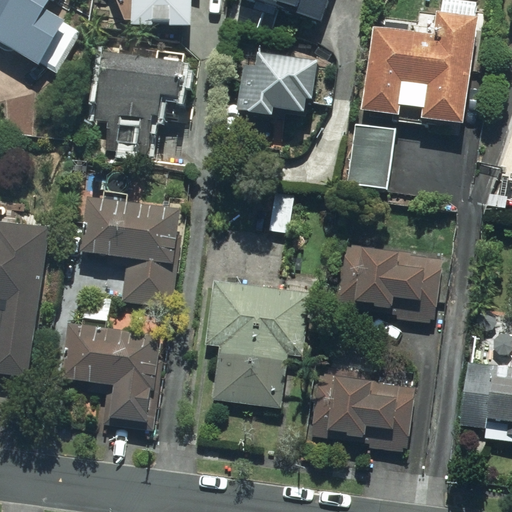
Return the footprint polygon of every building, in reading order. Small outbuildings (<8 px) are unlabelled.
[(0,0),(0,54),(33,78),(65,31),(45,17),(56,0),(0,0)] [(122,0),(118,39),(185,46),(190,0),(122,0)] [(237,0),(236,7),(315,32),(325,0),(237,0)] [(353,121),(396,126),(400,94),(428,97),(424,130),(461,134),(473,27),(436,23),(434,41),(363,33),(353,121)] [(247,62),(239,110),(279,117),(281,108),(311,113),(320,60),(265,50),(262,64),(247,62)] [(110,52),(102,113),(113,115),(110,145),(158,151),(165,96),(184,98),(189,62),(110,52)] [(91,213),(86,263),(127,267),(123,307),(180,312),(188,222),(91,213)] [(0,233),(0,387),(29,389),(35,235),(0,233)] [(337,255),(334,313),(437,319),(441,261),(337,255)] [(219,357),(212,405),(287,416),(305,298),(212,284),(201,354),(219,357)] [(65,330),(58,392),(110,398),(106,434),(151,440),(162,341),(65,330)] [(511,351),(507,351),(505,380),(462,378),(459,429),(487,430),(486,451),(511,452),(511,351)] [(312,382),(308,444),(401,449),(404,388),(312,382)]
